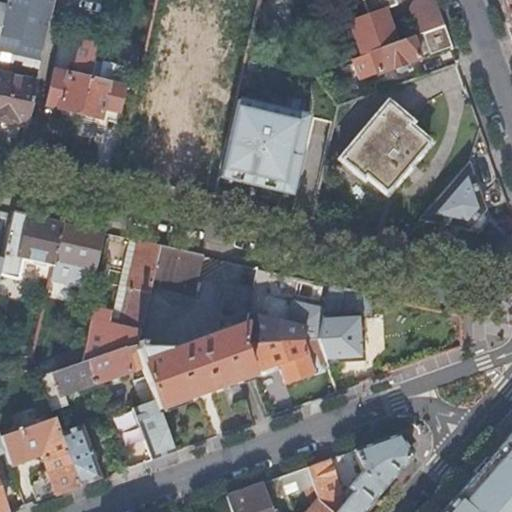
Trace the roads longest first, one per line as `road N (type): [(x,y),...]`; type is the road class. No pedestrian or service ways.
road 1 (residential): [(0,179),(511,291)]
road 2 (residential): [(379,404),(90,511)]
road 3 (residential): [(511,344),(379,404)]
road 4 (residential): [(469,0),(511,115)]
